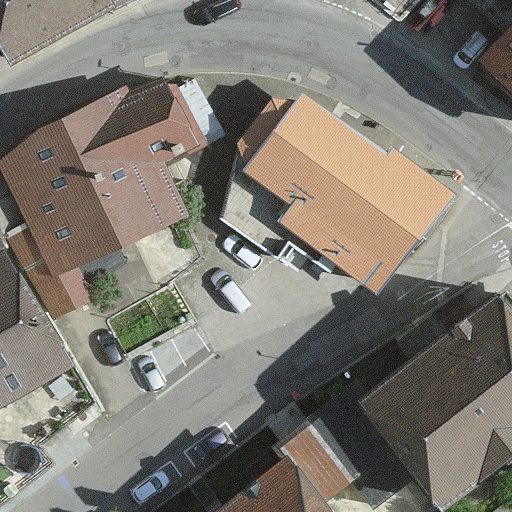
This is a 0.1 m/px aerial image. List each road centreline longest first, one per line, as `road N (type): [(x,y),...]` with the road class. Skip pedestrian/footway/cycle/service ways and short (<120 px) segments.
road 1 (residential): [(511,199),(91,511)]
road 2 (secondary): [(268,37),(191,36),(113,53),(0,126)]
road 3 (secondary): [(511,173),(416,98),(339,53),(268,37)]
